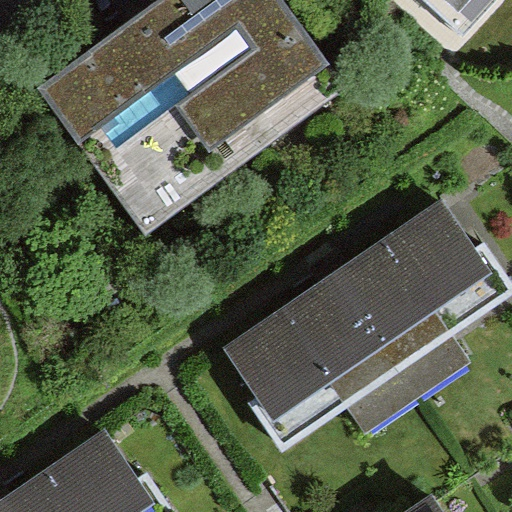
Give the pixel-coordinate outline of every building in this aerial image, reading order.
[(253,0),(167,0),(29,100),(129,238),(324,97),(253,0)] [(498,0),(421,0),(462,38),(498,0)] [(444,204),(231,347),(291,436),(504,292),(444,204)] [(158,511),(108,437),(0,509),(0,511),(158,511)] [(436,511),(428,500),(411,511),(436,511)]
